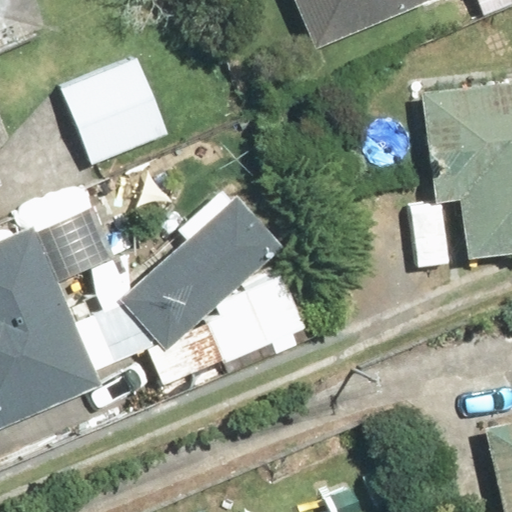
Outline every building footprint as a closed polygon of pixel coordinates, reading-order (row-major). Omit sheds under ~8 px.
[(287,0),(311,54),(429,3),(427,0),(287,0)] [(138,51),(59,80),(91,163),(170,133),(138,51)] [(511,257),(511,86),(408,101),(424,212),(450,209),(458,265),(511,257)] [(281,243),(225,180),(172,227),(180,235),(113,295),(160,349),(198,315),(224,370),(304,334),(281,263),(247,273),(281,243)] [(0,434),(96,393),(26,232),(0,243),(0,434)] [(511,511),(511,404),(478,412),(500,511),(511,511)]
